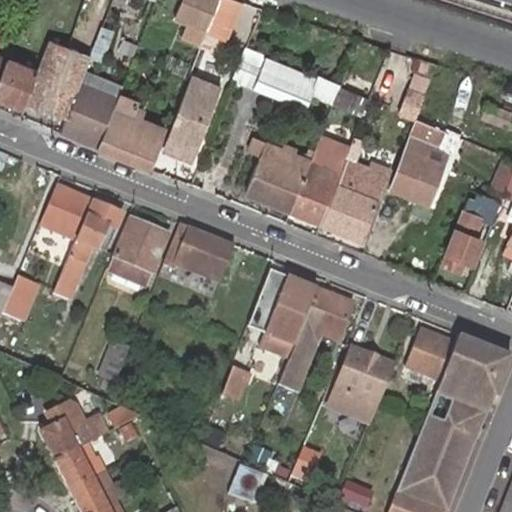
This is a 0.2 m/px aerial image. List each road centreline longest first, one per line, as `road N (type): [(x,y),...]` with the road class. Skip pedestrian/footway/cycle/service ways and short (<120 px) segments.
road 1 (residential): [(0,131),(511,336)]
road 2 (residential): [(348,0),(511,51)]
